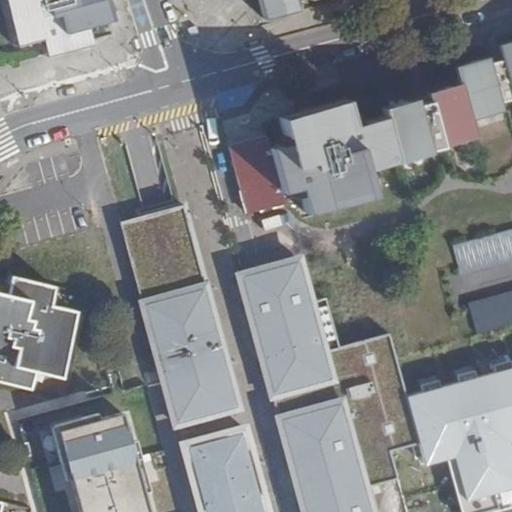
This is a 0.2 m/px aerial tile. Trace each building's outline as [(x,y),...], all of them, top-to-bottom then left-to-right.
[(1,0),(14,43),(31,38),(39,36),(41,43),(44,54),(87,42),(84,32),(82,25),(89,22),(107,18),(102,0),(1,0)] [(258,0),(264,19),(297,11),(295,6),(309,3),(307,0),(258,0)] [(82,25),(84,32),(91,30),(89,22),(82,25)] [(39,36),(31,38),(34,46),(41,43),(39,36)] [(511,41),(499,45),(502,54),(489,58),(489,57),(456,66),(460,83),(427,92),(428,96),(415,99),(382,107),(384,117),(396,160),(398,160),(399,162),(429,154),(429,151),(475,138),(470,120),(503,112),(500,102),(511,98),(511,41)] [(364,169),(396,160),(384,117),(352,125),(346,100),(280,118),(286,137),(287,143),(281,145),(269,148),(281,192),(293,189),(300,187),(302,193),(307,213),(372,194),(364,169)] [(247,213),(284,204),(281,192),(269,148),(266,136),(229,146),(241,190),(247,213)] [(205,280),(184,202),(118,219),(140,298),(205,280)] [(511,223),(451,240),(459,271),(511,256),(511,223)] [(312,305),(300,258),(238,275),(278,419),(348,400),(335,350),(322,302),(312,305)] [(9,276),(6,287),(4,294),(0,293),(0,380),(28,387),(30,376),(32,369),(39,371),(57,375),(73,311),(54,306),(47,305),(49,298),(52,287),(9,276)] [(175,426),(240,408),(205,280),(140,298),(175,426)] [(511,283),(472,294),(481,328),(511,319),(511,283)] [(56,300),(49,298),(47,305),(54,306),(56,300)] [(418,444),(390,336),(335,350),(348,400),(370,485),(398,477),(391,451),(418,444)] [(37,378),(39,371),(32,369),(30,376),(37,378)] [(490,511),(511,506),(511,370),(412,398),(429,463),(447,458),(461,511),(490,511)] [(278,419),(303,511),(370,511),(364,486),(370,485),(348,400),(278,419)] [(127,415),(102,422),(99,414),(52,426),(67,483),(75,481),(82,511),(152,511),(148,493),(153,492),(139,441),(135,442),(127,415)] [(180,445),(199,511),(267,511),(244,427),(180,445)]
